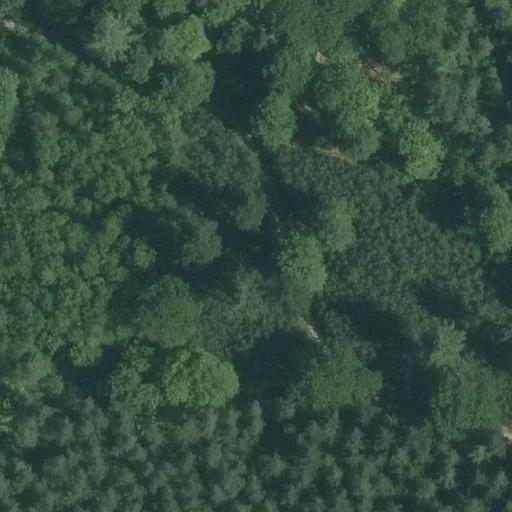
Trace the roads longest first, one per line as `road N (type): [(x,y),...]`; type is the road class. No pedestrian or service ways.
road 1 (track): [(511,440),(355,399),(312,325),(276,195),(246,132),(159,73),(0,22)]
road 2 (track): [(355,399),(60,412),(0,424)]
